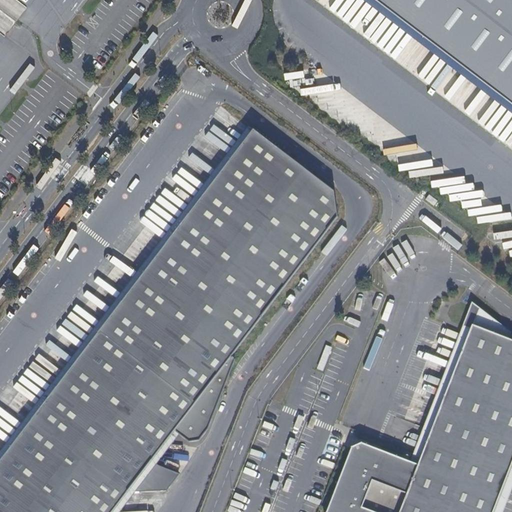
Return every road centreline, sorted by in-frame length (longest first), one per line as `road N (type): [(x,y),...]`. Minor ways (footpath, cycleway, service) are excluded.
road 1 (unclassified): [(0,285),(198,34)]
road 2 (unclassified): [(190,9),(164,32),(0,248)]
road 3 (unclassified): [(286,107),(456,240)]
